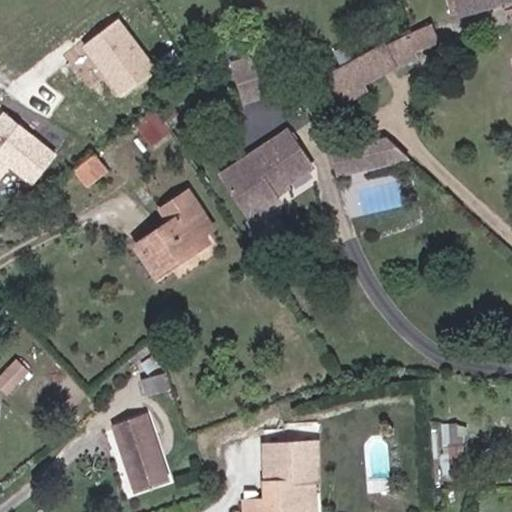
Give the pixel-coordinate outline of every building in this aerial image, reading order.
[(424,18),(411,24),(414,43),(427,36),(424,18)] [(114,22),(81,47),(119,97),(152,71),(114,22)] [(360,77),(392,61),(415,48),(414,43),(411,24),(324,68),(342,97),(364,85),(360,77)] [(252,97),(278,89),(268,50),(241,58),(252,97)] [(0,119),(0,174),(5,169),(28,187),(50,158),(0,119)] [(390,126),(365,132),(371,155),(410,145),(390,126)] [(274,129),(212,177),(243,217),(241,219),(261,244),(280,229),(261,205),(272,197),(268,192),(302,165),(274,129)] [(365,132),(335,138),(341,162),(371,155),(365,132)] [(61,169),(74,184),(94,166),(81,152),(61,169)] [(178,220),(190,209),(174,190),(145,215),(154,225),(124,252),(151,283),(198,242),(195,238),(178,220)] [(178,220),(195,238),(207,228),(190,209),(178,220)] [(28,361),(11,347),(0,360),(0,379),(8,386),(28,361)] [(151,419),(117,427),(131,487),(164,480),(151,419)] [(467,466),(467,434),(452,434),(452,466),(467,466)] [(237,486),(237,507),(253,507),(252,511),(300,511),(300,466),(291,466),(291,470),(286,470),(286,485),(237,486)]
